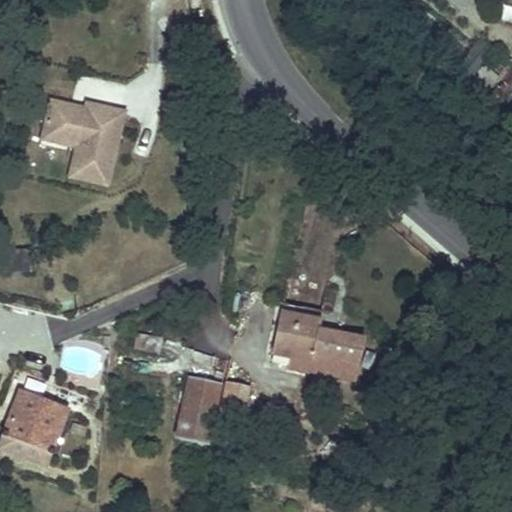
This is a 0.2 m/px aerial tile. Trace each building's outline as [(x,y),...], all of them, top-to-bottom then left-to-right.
[(125,115),(106,111),(105,116),(85,111),(50,103),(43,133),(70,139),(76,150),(69,180),(108,189),(125,115)] [(106,111),(85,106),(85,111),(105,116),(106,111)] [(70,139),(43,133),(41,142),(76,150),(70,139)] [(39,315),(9,308),(7,320),(36,327),(39,315)] [(321,322),(280,313),(272,353),(291,358),(310,362),(308,372),(356,381),(364,341),(319,331),(321,322)] [(52,318),(39,315),(36,327),(49,330),(52,318)] [(310,362),(291,358),(289,367),(308,372),(310,362)] [(221,386),(189,379),(176,438),(208,445),(221,386)] [(50,453),(67,410),(20,391),(13,410),(7,407),(5,414),(11,416),(4,435),(50,453)] [(50,453),(4,435),(0,444),(46,462),(50,453)]
